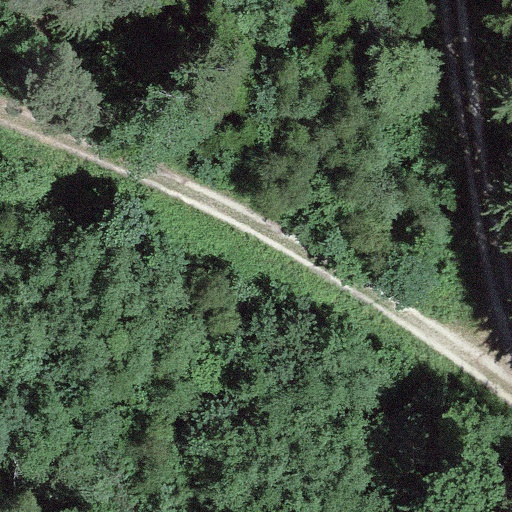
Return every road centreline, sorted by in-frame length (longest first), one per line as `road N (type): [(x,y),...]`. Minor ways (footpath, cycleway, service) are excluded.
road 1 (track): [(0,114),(225,209),(509,405)]
road 2 (track): [(509,405),(459,0)]
